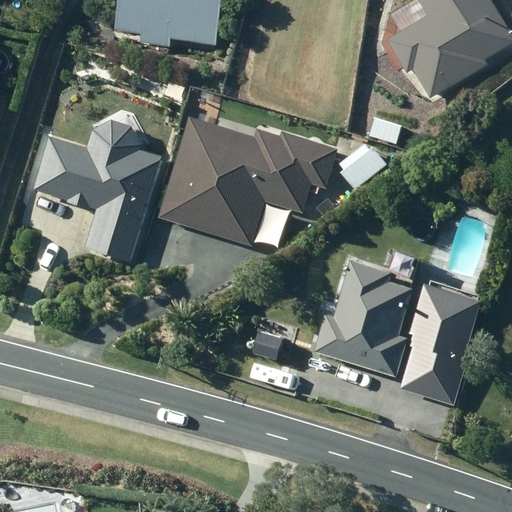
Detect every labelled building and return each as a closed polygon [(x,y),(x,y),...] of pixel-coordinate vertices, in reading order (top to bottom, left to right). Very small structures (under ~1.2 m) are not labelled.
[(125,0),(122,34),(145,36),(144,43),(174,45),(174,39),(219,43),(222,0),(125,0)] [(410,77),(416,73),(433,101),(494,65),(491,60),(511,47),(511,28),(495,0),(420,0),(429,14),(387,38),(410,77)] [(197,119),(166,219),(258,247),(271,204),(308,215),(317,185),(331,189),(343,150),(289,133),(288,139),(264,131),(262,139),(197,119)] [(103,210),(91,249),(137,263),(169,158),(147,151),(148,147),(138,128),(118,122),(101,131),(95,150),(59,139),(43,191),(75,201),(74,203),(96,210),(97,208),(103,210)] [(371,152),(365,145),(343,166),(347,170),(343,174),(359,191),(388,165),(374,149),(371,152)] [(334,315),(322,353),(434,388),(446,349),(408,338),(423,290),(402,284),(404,276),(360,263),(343,318),(334,315)]
